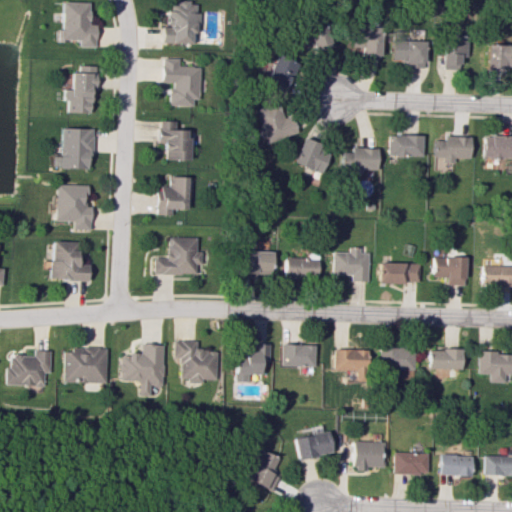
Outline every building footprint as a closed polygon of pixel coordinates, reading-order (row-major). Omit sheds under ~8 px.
[(159,42),(189,43),(189,32),(196,32),(196,11),(194,11),(194,1),(174,0),(174,5),(165,5),(164,25),(159,25),(159,42)] [(85,2),(59,1),(58,29),(51,28),(50,39),(75,40),(74,46),(91,46),(92,23),(85,23),(85,2)] [(296,28),(301,50),(333,44),(329,21),(296,28)] [(350,26),(349,47),(361,47),(361,56),(379,56),(379,27),(350,26)] [(464,56),(464,34),(440,35),(440,69),(457,69),(457,56),(464,56)] [(404,67),(423,67),(423,40),(391,39),(391,59),(404,59),(404,67)] [(511,55),(511,44),(484,44),(484,68),(511,69),(511,55)] [(295,63),(275,53),(262,81),(283,91),(295,63)] [(167,105),(195,105),(196,66),(175,65),(176,57),(158,57),(158,82),(167,82),(167,105)] [(62,111),(86,112),(87,89),(91,89),(92,65),(74,64),(74,72),(67,72),(66,89),(59,89),(59,99),(63,99),(62,111)] [(253,109),(259,124),(257,125),(264,144),(295,132),(288,115),(282,117),(276,100),(253,109)] [(173,120),(156,120),(156,143),(162,142),(162,159),(187,159),(187,129),(173,129),(173,120)] [(87,168),(88,127),(57,127),(56,156),(48,155),(47,167),(87,168)] [(421,134),(387,134),(386,155),(421,156),(421,134)] [(511,134),(481,134),(481,157),(511,157),(511,134)] [(467,157),(468,136),(442,136),(442,140),(432,139),(432,170),(450,170),(450,157),(467,157)] [(292,162),(320,174),(329,149),(301,138),(292,162)] [(375,169),(376,148),(350,147),(350,151),(340,151),(339,166),(350,167),(350,174),(360,174),(360,169),(375,169)] [(159,185),(158,198),(154,198),(153,214),(170,214),(171,208),(185,208),(186,176),(167,175),(166,185),(159,185)] [(84,184),(52,183),(51,220),(70,221),(70,228),(87,228),(88,205),(84,205),(84,184)] [(152,257),(151,273),(199,273),(200,251),(194,251),(194,237),(165,236),(165,257),(152,257)] [(75,241),(49,240),(48,279),(86,280),(86,263),(79,263),(79,250),(74,250),(75,241)] [(329,274),(350,274),(349,280),(365,280),(366,252),(358,252),(358,247),(347,246),(347,251),(330,251),(329,274)] [(258,277),(258,273),(270,273),(270,251),(239,250),(238,276),(258,277)] [(445,284),(464,284),(463,256),(430,256),(430,277),(445,277),(445,284)] [(316,257),(282,257),(282,278),(316,278),(316,257)] [(417,282),(418,262),(376,262),(376,281),(417,282)] [(511,274),(511,265),(479,264),(478,285),(511,286),(511,274)] [(215,379),(215,349),(195,349),(195,340),(172,340),(171,357),(178,357),(178,378),(188,378),(188,382),(200,382),(200,378),(215,379)] [(162,343),(139,343),(139,353),(118,353),(118,380),(137,380),(137,395),(149,395),(149,385),(161,385),(162,343)] [(268,343),(244,343),(244,358),(233,357),(233,380),(246,380),(247,373),(258,374),(259,360),(268,361),(268,343)] [(312,366),(313,344),(279,343),(279,365),(312,366)] [(376,368),(411,369),(411,347),(376,346),(376,368)] [(61,381),(104,381),(104,347),(61,347),(61,381)] [(331,368),(344,369),(344,379),(350,380),(350,374),(365,374),(365,349),(331,348),(331,368)] [(460,368),(460,349),(427,348),(427,368),(460,368)] [(48,350),(32,349),(32,355),(8,354),(8,366),(4,366),(3,384),(42,385),(42,371),(48,371),(48,350)] [(475,373),(487,373),(487,381),(502,382),(502,374),(509,374),(509,352),(476,351),(475,373)] [(294,458),(328,451),(324,430),(290,437),(294,458)] [(379,441),(349,440),(348,470),(361,470),(361,466),(379,466),(379,441)] [(268,473),(275,458),(257,449),(243,478),(267,490),(274,476),(268,473)] [(388,472),(422,473),(423,452),(388,451),(388,472)] [(467,474),(467,454),(435,454),(435,474),(467,474)] [(479,474),(511,474),(511,454),(480,454),(479,474)]
